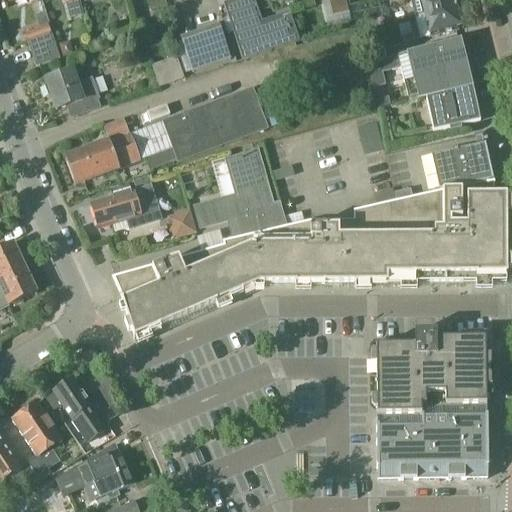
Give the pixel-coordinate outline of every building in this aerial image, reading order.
[(236,0),(223,4),(242,59),(298,41),(289,12),(262,21),(254,0),(236,0)] [(349,15),(345,0),(328,0),(333,18),(349,15)] [(409,0),(413,15),(414,18),(416,18),(425,16),(425,15),(456,7),(454,0),(409,0)] [(456,7),(425,15),(425,16),(416,18),(421,41),(458,32),(456,23),(459,19),(456,7)] [(47,24),(24,32),(36,68),(60,60),(47,24)] [(220,29),(182,42),(192,72),(230,60),(220,29)] [(70,42),(59,45),(63,59),(74,56),(70,42)] [(363,66),(369,90),(385,86),(382,73),(400,69),(409,104),(469,91),(473,90),(461,42),(363,66)] [(382,44),(366,47),(369,63),(386,59),(382,44)] [(152,66),(159,86),(182,78),(175,58),(152,66)] [(47,83),(57,112),(70,107),(74,119),(101,109),(98,101),(98,97),(92,80),(77,86),(72,73),(47,83)] [(469,91),(409,104),(408,104),(390,108),(386,109),(386,111),(387,111),(394,142),(448,130),(449,134),(461,132),(460,127),(476,124),(481,123),(473,90),(469,91)] [(131,136),(66,160),(76,187),(96,179),(140,162),(147,160),(151,170),(178,160),(179,162),(267,131),(253,93),(252,91),(131,136)] [(299,119),(293,98),(281,102),(282,106),(287,123),(299,119)] [(372,102),(375,114),(386,111),(386,109),(390,108),(388,98),(372,102)] [(130,135),(124,120),(103,128),(109,143),(130,135)] [(433,192),(493,181),(492,179),(491,179),(489,170),(490,169),(490,167),(488,168),(486,158),(488,158),(488,156),(486,156),(484,147),(485,147),(485,145),(475,147),(456,151),(453,151),(453,152),(425,158),(433,192)] [(280,203),(271,205),(257,154),(228,163),(239,199),(197,211),(203,229),(226,222),(231,239),(287,226),(280,203)] [(287,226),(231,239),(222,241),(224,245),(170,260),(153,268),(152,265),(112,277),(112,278),(114,278),(121,293),(123,292),(126,299),(121,301),(134,339),(254,287),(254,285),(346,284),(505,284),(505,276),(506,276),(505,196),(491,196),(491,184),(493,184),(493,181),(433,192),(433,193),(411,198),(410,190),(394,193),(396,201),(376,206),(353,211),(353,237),(347,237),(339,237),(338,227),(338,220),(311,221),(287,226)] [(122,196),(91,205),(99,230),(115,225),(118,235),(142,228),(162,222),(159,214),(152,189),(146,191),(136,194),(123,198),(122,196)] [(189,211),(166,218),(173,241),(196,234),(189,211)] [(0,281),(24,270),(13,246),(0,252),(0,281)] [(36,294),(24,270),(0,281),(0,310),(11,306),(36,294)] [(374,354),(371,356),(371,367),(371,377),(374,380),(376,380),(377,386),(374,386),(371,388),(372,399),(372,410),(374,412),(377,412),(377,417),(422,417),(421,407),(486,407),(486,403),(489,403),(492,400),(491,390),(491,379),(489,376),(486,376),(486,371),(489,371),(491,369),(491,358),(491,348),(488,345),(486,345),(486,341),(437,342),(437,334),(414,335),(415,348),(376,348),(376,354),(374,354)] [(93,408),(73,379),(52,394),(53,396),(46,401),(54,413),(61,408),(69,420),(87,446),(104,434),(107,432),(91,409),(93,408)] [(116,418),(127,410),(122,402),(110,409),(116,418)] [(52,477),(52,476),(48,471),(59,463),(51,451),(62,443),(37,405),(13,421),(38,458),(30,464),(43,483),(52,477)] [(377,429),(376,429),(377,471),(378,471),(378,482),(467,481),(487,481),(487,469),(488,469),(488,465),(487,465),(487,446),(488,446),(488,442),(487,442),(487,430),(487,423),(488,423),(488,419),(487,419),(486,407),(421,407),(422,417),(377,417),(377,429)] [(43,483),(30,464),(21,470),(0,438),(0,485),(20,472),(31,490),(32,491),(43,483)] [(115,447),(56,482),(64,499),(89,488),(129,471),(123,456),(119,458),(115,447)] [(129,471),(89,488),(97,507),(119,498),(117,493),(135,485),(129,471)] [(22,498),(3,508),(5,511),(25,511),(29,510),(22,498)] [(137,511),(133,503),(113,511),(137,511)]
